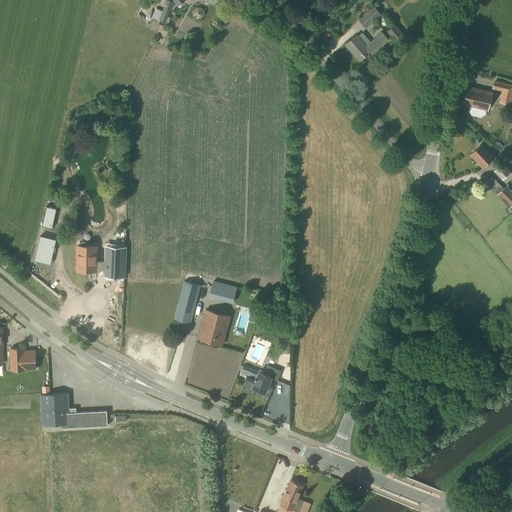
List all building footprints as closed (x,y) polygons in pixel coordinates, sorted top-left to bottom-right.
[(366,29),(382,15),(373,5),(357,19),(366,29)] [(165,22),(171,9),(164,7),(159,20),(165,22)] [(372,55),(388,41),(382,33),(366,46),(357,35),(345,45),(360,61),(370,53),(372,55)] [(511,105),(511,104),(511,103),(511,84),(503,83),(499,102),(511,105)] [(487,110),(492,93),(468,87),(464,104),(470,106),(469,110),(471,115),(481,117),(485,114),(486,110),(487,110)] [(482,168),(494,157),(481,143),(469,155),(482,168)] [(511,173),(502,163),(493,171),(511,189),(511,187),(511,173)] [(509,208),(511,205),(511,191),(506,186),(497,195),(509,208)] [(43,226),(53,228),(57,208),(47,206),(43,226)] [(45,262),(45,260),(52,261),(57,239),(41,235),(35,260),(45,262)] [(88,246),(88,245),(87,244),(87,243),(86,242),(85,242),(84,242),(82,242),(81,242),(80,243),(79,246),(78,246),(77,271),(96,272),(96,269),(105,269),(105,276),(125,277),(126,248),(106,247),(105,263),(96,262),(97,247),(88,246)] [(237,287),(213,280),(209,295),(233,302),(237,287)] [(200,285),(184,281),(174,319),(190,323),(200,285)] [(223,345),(230,317),(205,310),(197,338),(223,345)] [(252,311),(248,323),(259,326),(262,313),(252,311)] [(23,352),(23,348),(10,349),(11,370),(24,370),(24,369),(35,369),(34,351),(23,352)] [(277,380),(281,371),(267,365),(263,374),(258,372),(256,377),(247,373),(242,385),(265,394),(272,377),(277,380)] [(68,409),(68,407),(67,393),(40,394),(42,426),(61,425),(61,428),(108,425),(107,411),(76,412),(76,408),(68,409)] [(297,511),(299,511),(304,501),(298,498),(303,485),(290,480),(280,505),(297,511)]
